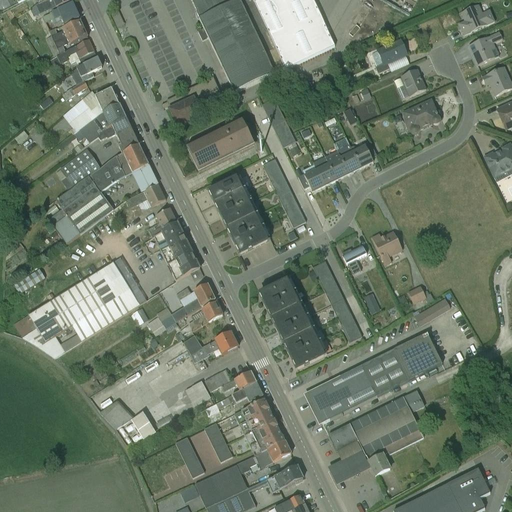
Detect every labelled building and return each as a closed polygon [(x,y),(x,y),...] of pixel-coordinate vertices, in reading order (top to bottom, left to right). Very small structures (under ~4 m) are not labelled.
[(57,11),(73,3),(71,0),(57,0),(53,2),(57,11)] [(195,0),(191,2),(203,32),(198,34),(203,45),(208,42),(234,99),(338,50),(314,0),(195,0)] [(64,33),(82,25),(74,6),(56,14),(64,33)] [(414,8),(412,13),(423,17),(425,12),(414,8)] [(465,38),(495,26),(489,13),(483,15),(480,8),(461,15),(465,24),(460,26),(465,38)] [(45,10),(35,14),(39,23),(49,19),(45,10)] [(64,33),(67,41),(86,33),(82,25),(64,33)] [(71,49),(89,41),(86,33),(67,41),(71,49)] [(504,42),(500,34),(468,47),(477,69),(500,60),(494,46),(504,42)] [(77,63),(96,55),(91,43),(72,51),(77,63)] [(383,70),(409,60),(403,44),(377,54),(383,70)] [(61,70),(67,68),(65,61),(59,63),(61,70)] [(84,80),(103,70),(99,61),(79,71),(84,80)] [(495,99),(511,92),(511,84),(506,69),(482,79),(487,89),(490,87),(495,99)] [(410,102),(428,95),(419,70),(401,77),(410,102)] [(97,100),(105,117),(123,108),(115,91),(97,100)] [(180,131),(203,119),(194,101),(170,112),(180,131)] [(411,136),(439,124),(430,105),(403,117),(411,136)] [(511,105),(497,113),(507,134),(511,131),(511,105)] [(115,139),(133,130),(123,108),(105,117),(115,139)] [(199,174),(255,147),(242,123),(187,149),(199,174)] [(115,139),(124,157),(142,149),(133,130),(115,139)] [(32,135),(23,142),(32,154),(41,146),(32,135)] [(497,185),(511,177),(511,148),(510,145),(484,159),(497,185)] [(377,165),(369,147),(355,154),(363,171),(377,165)] [(133,176),(151,168),(142,149),(124,157),(133,176)] [(352,177),(363,171),(355,154),(344,159),(352,177)] [(352,177),(344,159),(332,165),(340,182),(352,177)] [(283,197),(294,192),(281,163),(270,168),(283,197)] [(327,188),(340,182),(332,165),(319,170),(327,188)] [(133,176),(142,196),(160,187),(151,168),(133,176)] [(327,188),(319,170),(306,177),(314,194),(327,188)] [(217,209),(247,194),(240,180),(210,196),(217,209)] [(149,211),(167,203),(160,187),(142,196),(149,211)] [(253,206),(247,194),(217,209),(223,222),(253,206)] [(253,206),(223,222),(229,234),(259,219),(253,206)] [(147,224),(154,239),(177,225),(169,211),(147,224)] [(266,231),(259,219),(229,234),(236,247),(266,231)] [(184,278),(199,271),(194,259),(177,225),(154,239),(170,272),(176,284),(184,278)] [(266,231),(236,247),(242,259),(272,244),(266,231)] [(383,263),(403,253),(393,233),(373,243),(383,263)] [(348,269),(369,258),(362,243),(340,253),(348,269)] [(119,261),(28,318),(46,347),(73,330),(82,344),(146,303),(119,261)] [(48,273),(40,279),(47,290),(55,284),(48,273)] [(260,298),(267,312),(297,297),(290,283),(260,298)] [(204,309),(218,302),(210,287),(197,293),(204,309)] [(417,294),(421,312),(434,309),(429,291),(417,294)] [(273,324),(303,309),(297,297),(267,312),(273,324)] [(454,304),(421,317),(425,327),(458,314),(454,304)] [(203,314),(209,327),(225,320),(219,307),(203,314)] [(273,324),(280,337),(310,322),(303,309),(273,324)] [(318,315),(322,326),(335,322),(331,311),(318,315)] [(463,327),(471,324),(467,315),(460,318),(463,327)] [(214,339),(230,332),(225,320),(209,327),(214,339)] [(286,350),(316,334),(310,322),(280,337),(286,350)] [(348,329),(359,343),(367,336),(356,322),(348,329)] [(437,324),(431,326),(434,333),(440,330),(437,324)] [(198,328),(182,333),(185,341),(200,336),(198,328)] [(286,350),(293,363),(323,348),(316,334),(286,350)] [(223,359),(240,351),(233,335),(216,343),(223,359)] [(320,428),(443,366),(428,337),(305,399),(320,428)] [(299,375),(329,360),(323,348),(293,363),(299,375)] [(171,364),(179,359),(176,355),(169,360),(171,364)] [(141,382),(153,377),(151,373),(139,377),(141,382)] [(235,383),(241,395),(258,386),(252,374),(235,383)] [(193,394),(202,412),(220,404),(211,386),(193,394)] [(248,409),(265,400),(258,386),(241,395),(248,409)] [(426,409),(419,394),(330,438),(343,464),(329,471),(338,489),(372,472),(377,482),(394,474),(386,459),(425,440),(413,416),(426,409)] [(254,423),(273,414),(268,403),(248,412),(254,423)] [(211,412),(216,421),(227,414),(223,406),(211,412)] [(166,442),(155,419),(139,427),(129,407),(109,416),(123,445),(132,441),(137,450),(151,443),(153,448),(166,442)] [(254,423),(258,433),(278,424),(273,414),(254,423)] [(263,444),(283,435),(278,424),(258,433),(263,444)] [(263,444),(268,455),(288,446),(283,435),(263,444)] [(274,467),(294,457),(288,446),(268,455),(274,467)] [(254,461),(196,488),(206,511),(250,511),(257,509),(242,477),(259,469),(254,461)] [(283,493),(305,482),(298,469),(276,479),(283,493)] [(478,471),(393,511),(485,511),(487,511),(482,502),(491,497),(478,471)] [(289,501),(294,511),(308,505),(303,495),(289,501)]
